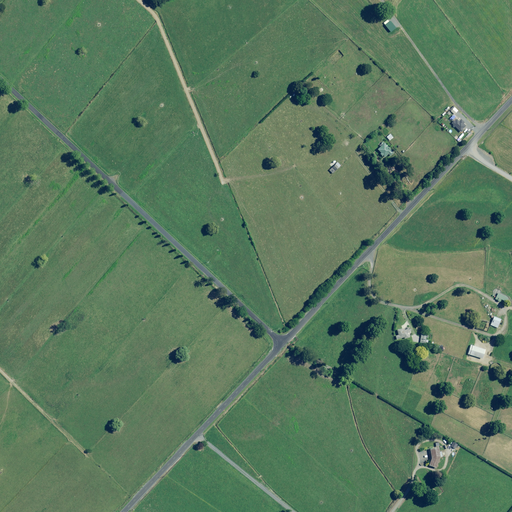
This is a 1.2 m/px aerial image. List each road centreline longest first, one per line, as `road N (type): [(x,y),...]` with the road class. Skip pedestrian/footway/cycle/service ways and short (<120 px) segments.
road 1 (unclassified): [(0,78),(282,343)]
road 2 (tertiary): [(511,99),(282,343)]
road 3 (tertiary): [(282,343),(123,511)]
